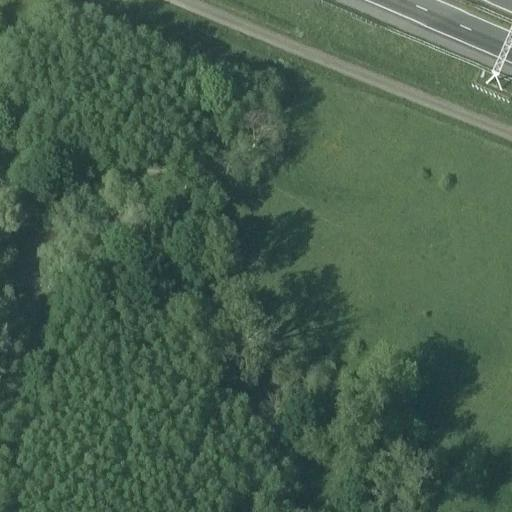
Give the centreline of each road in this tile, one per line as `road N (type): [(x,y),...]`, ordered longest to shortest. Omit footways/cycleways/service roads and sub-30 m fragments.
road 1 (unclassified): [(511,133),(185,0)]
road 2 (motorway): [(393,0),(511,50)]
